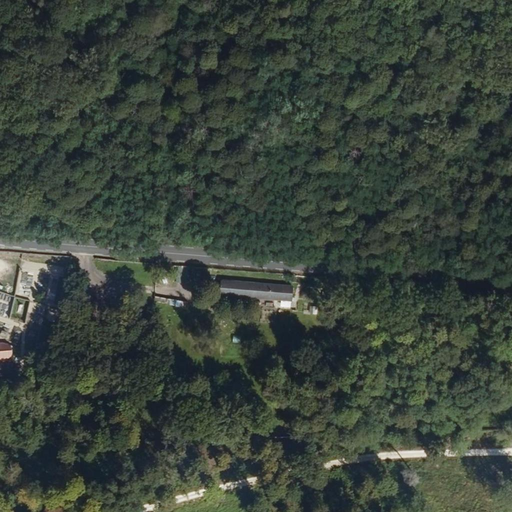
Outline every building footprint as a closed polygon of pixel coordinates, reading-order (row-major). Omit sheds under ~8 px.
[(176,266),(175,282),(188,282),(188,267),(176,266)] [(286,310),(287,296),(212,287),(211,302),(286,310)] [(170,299),(169,303),(184,307),(185,302),(170,299)] [(47,321),(56,321),(57,309),(47,308),(47,321)] [(14,362),(14,353),(20,353),(20,343),(12,343),(12,338),(0,338),(0,370),(1,371),(1,362),(14,362)] [(35,394),(36,378),(27,378),(27,393),(35,394)] [(166,451),(165,441),(154,442),(155,453),(166,451)]
